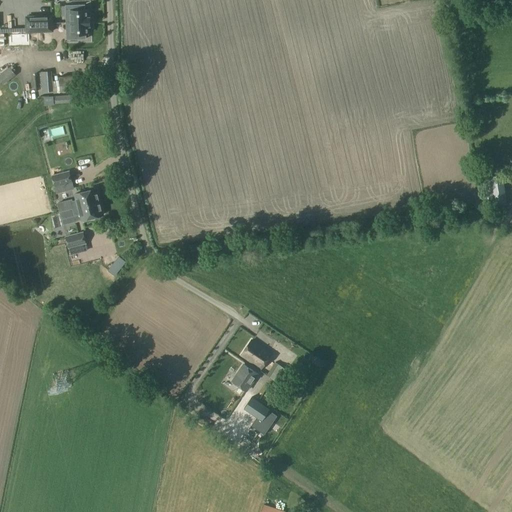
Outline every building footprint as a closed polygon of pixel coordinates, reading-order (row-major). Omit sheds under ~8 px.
[(86,26),(89,26),(88,18),(86,18),(86,10),(84,10),(83,1),(68,2),(65,2),(66,5),(67,43),(85,42),(85,34),(87,34),(86,26)] [(27,32),(52,30),(52,16),(27,18),(27,32)] [(53,32),(54,65),(64,64),(63,31),(53,32)] [(16,76),(14,73),(21,67),(17,62),(9,68),(0,74),(0,82),(3,86),(16,76)] [(73,76),(58,77),(59,81),(52,82),(51,71),(40,72),(42,92),(60,91),(60,92),(74,91),(73,76)] [(157,74),(134,75),(135,91),(157,91),(157,74)] [(54,187),(71,183),(68,172),(51,176),(54,187)] [(507,205),(502,176),(484,179),(490,209),(507,205)] [(60,212),(72,209),(99,202),(95,189),(94,189),(92,187),(89,188),(88,191),(74,194),(75,201),(72,202),(71,199),(57,203),(60,212)] [(99,202),(72,209),(74,216),(79,214),(81,221),(83,220),(83,222),(89,220),(89,219),(102,215),(99,202)] [(68,248),(84,244),(82,233),(65,237),(68,248)] [(119,256),(107,270),(115,276),(126,262),(119,256)] [(241,356),(256,366),(261,369),(271,354),(251,340),(241,356)] [(246,391),(261,369),(256,366),(252,371),(244,365),(232,382),(246,391)] [(280,384),(288,372),(280,365),(271,378),(280,384)] [(277,416),(269,410),(269,409),(251,397),(244,408),(257,417),(251,426),(264,435),(277,416)]
